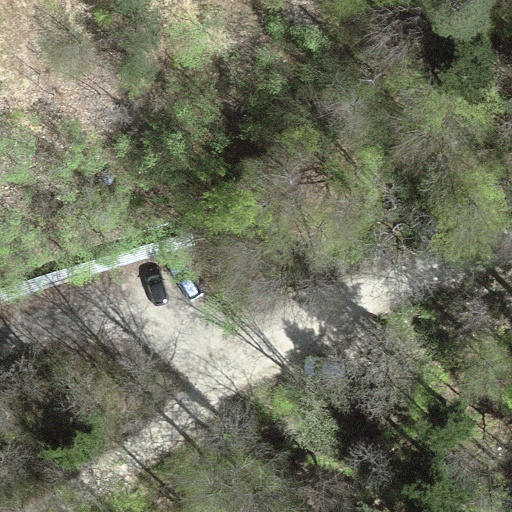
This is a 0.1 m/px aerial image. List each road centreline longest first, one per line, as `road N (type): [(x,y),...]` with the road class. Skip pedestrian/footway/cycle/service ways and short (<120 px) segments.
road 1 (unclassified): [(38,511),(106,473),(239,363),(418,275),(511,246)]
road 2 (track): [(239,363),(153,308),(96,312),(0,345)]
